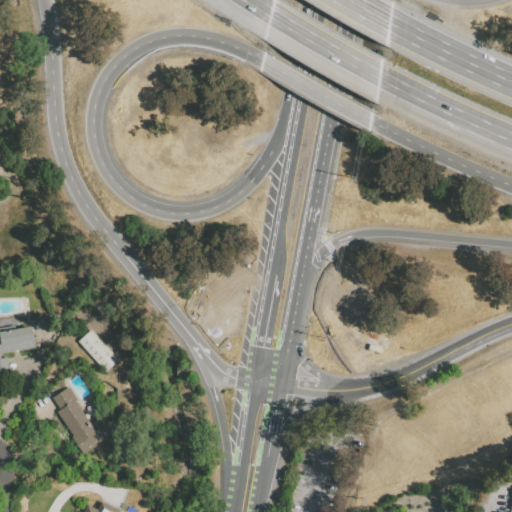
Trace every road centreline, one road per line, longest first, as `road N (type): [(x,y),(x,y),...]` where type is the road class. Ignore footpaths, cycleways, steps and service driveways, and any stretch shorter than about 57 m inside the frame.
road 1 (motorway): [(292,101),(262,167),(212,209),(164,212),(110,175),(95,119),(108,76),(123,58),(164,38),(189,36),(266,63)]
road 2 (motorway): [(297,289),(330,246),(358,234),(511,245)]
road 3 (trunk): [(309,223),(350,0)]
road 4 (motorway): [(192,340),(213,385),(244,500)]
road 5 (motorway): [(370,121),(511,186)]
road 6 (motorway): [(56,102),(76,186),(110,235)]
road 7 (motorway): [(380,75),(511,136)]
road 8 (motorway): [(511,81),(391,23)]
